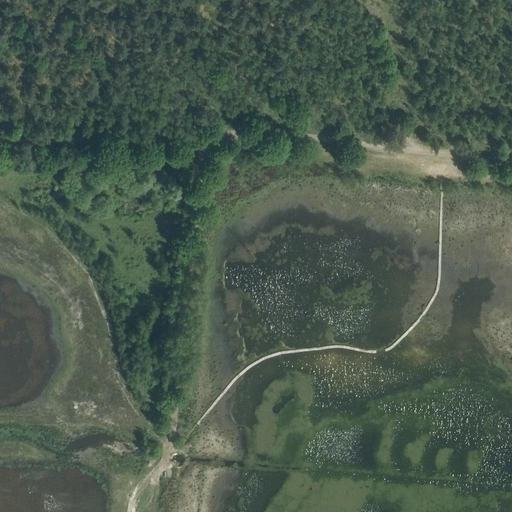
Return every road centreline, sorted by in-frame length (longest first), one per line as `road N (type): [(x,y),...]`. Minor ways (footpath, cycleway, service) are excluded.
road 1 (track): [(384,147),(265,135),(0,135)]
road 2 (track): [(511,162),(384,147)]
